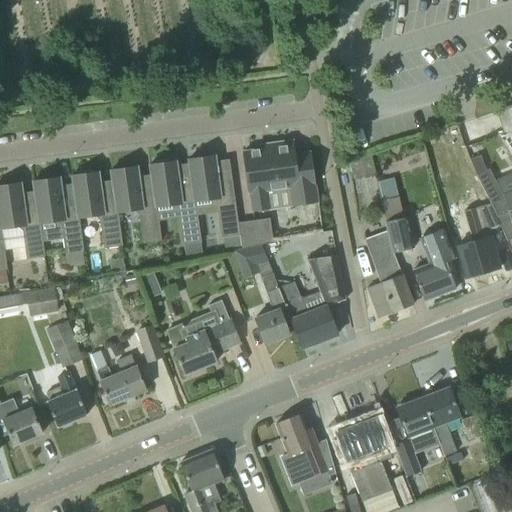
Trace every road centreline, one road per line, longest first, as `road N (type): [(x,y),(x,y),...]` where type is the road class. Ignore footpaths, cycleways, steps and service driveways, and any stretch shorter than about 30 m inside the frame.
road 1 (residential): [(318,110),(0,153)]
road 2 (residential): [(363,357),(318,110)]
road 3 (residential): [(0,509),(229,415)]
road 4 (residential): [(363,357),(511,297)]
road 5 (residential): [(229,415),(363,357)]
